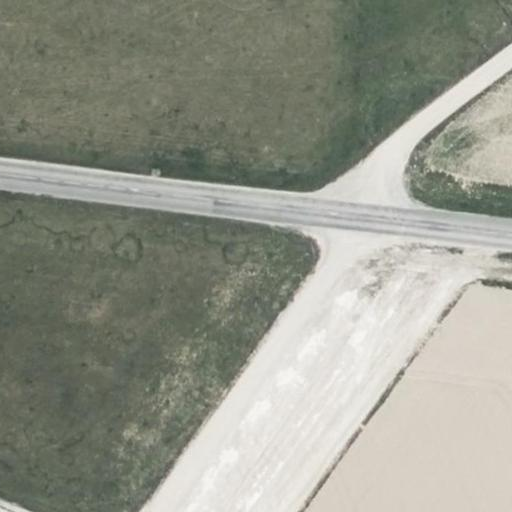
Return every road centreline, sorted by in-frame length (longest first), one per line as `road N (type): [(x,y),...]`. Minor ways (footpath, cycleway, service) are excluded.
road 1 (track): [(511,59),(420,129),(161,511)]
road 2 (tertiary): [(0,171),(511,233)]
